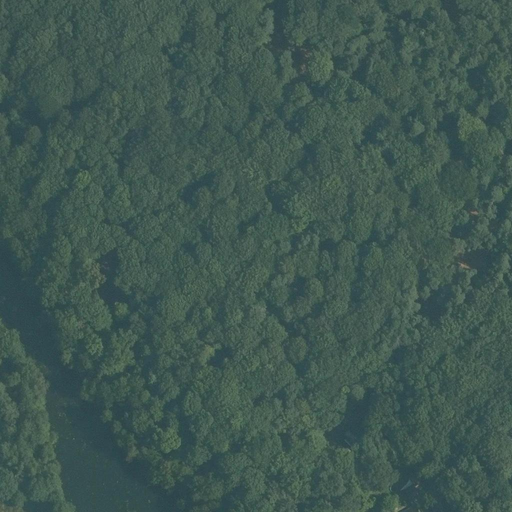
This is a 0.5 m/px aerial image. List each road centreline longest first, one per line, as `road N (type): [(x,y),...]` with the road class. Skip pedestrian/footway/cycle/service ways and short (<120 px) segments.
road 1 (track): [(243,56),(264,89),(356,127),(371,161),(364,184),(264,263),(220,313),(234,430),(266,493),(266,511)]
road 2 (track): [(0,215),(93,372),(161,466),(206,511)]
road 3 (track): [(0,145),(68,263),(121,334),(167,345),(219,318)]
road 4 (track): [(402,0),(247,66)]
road 5 (track): [(438,510),(443,479),(511,407)]
